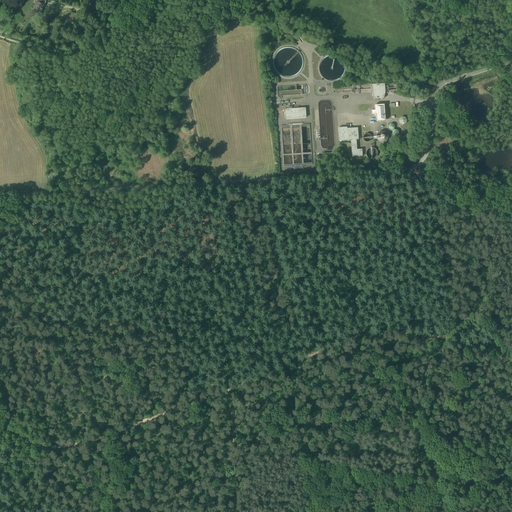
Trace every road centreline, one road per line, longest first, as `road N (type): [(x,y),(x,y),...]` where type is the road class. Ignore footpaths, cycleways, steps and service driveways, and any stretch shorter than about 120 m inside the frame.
road 1 (track): [(0,425),(46,445),(96,439),(356,337),(426,335)]
road 2 (track): [(0,198),(264,179)]
road 3 (track): [(264,179),(414,168)]
road 4 (track): [(236,511),(231,388)]
